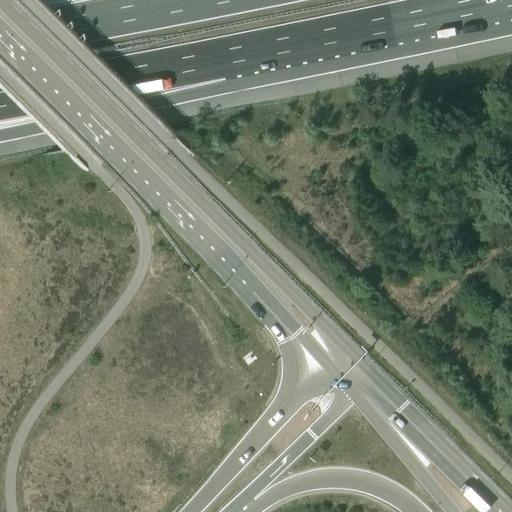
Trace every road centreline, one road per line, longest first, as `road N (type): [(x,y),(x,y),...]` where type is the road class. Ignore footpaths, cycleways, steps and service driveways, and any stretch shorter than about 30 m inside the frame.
road 1 (primary): [(355,363),(0,2)]
road 2 (primary): [(0,30),(323,362)]
road 3 (motorway): [(0,136),(168,99),(249,54)]
road 4 (motorway): [(249,54),(501,0)]
road 5 (motorway): [(0,102),(249,54)]
road 6 (primary): [(499,511),(355,363)]
road 7 (motorway): [(195,0),(0,37)]
road 8 (motorway): [(323,362),(192,511)]
road 9 (motorway): [(243,511),(301,483),(337,478),(388,492),(414,511)]
road 10 (motorway): [(239,511),(352,394)]
road 11 (primary): [(352,394),(448,511)]
